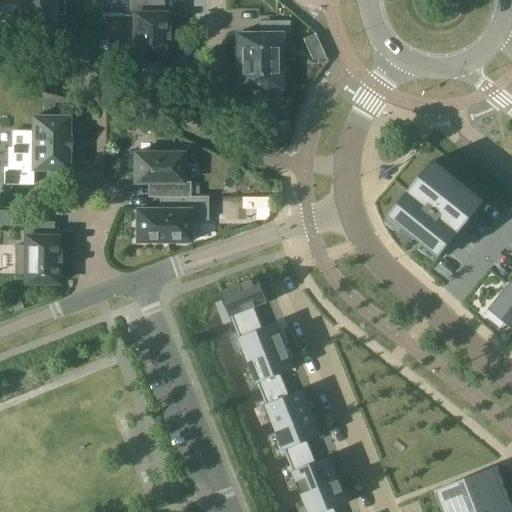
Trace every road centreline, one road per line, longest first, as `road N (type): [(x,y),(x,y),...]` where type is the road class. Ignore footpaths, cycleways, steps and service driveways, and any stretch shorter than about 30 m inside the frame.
road 1 (residential): [(346,168),(267,158),(166,108),(0,52)]
road 2 (residential): [(138,279),(235,511)]
road 3 (residential): [(511,382),(367,247),(351,206)]
road 4 (residential): [(298,290),(387,511)]
road 5 (residential): [(138,279),(351,206)]
road 6 (residential): [(98,294),(102,147)]
road 7 (residential): [(346,168),(351,136),(394,54)]
